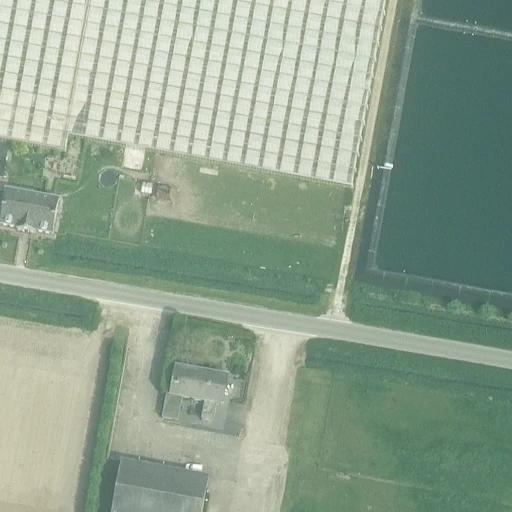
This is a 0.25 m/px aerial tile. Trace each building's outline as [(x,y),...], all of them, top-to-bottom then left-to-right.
[(351,190),(385,0),(0,0),(0,141),(65,154),(68,138),(351,190)] [(62,171),(64,157),(48,154),(46,169),(62,171)] [(140,194),(150,195),(152,186),(142,184),(140,194)] [(157,187),(155,199),(165,201),(167,189),(157,187)] [(7,190),(0,225),(0,226),(16,230),(15,232),(36,236),(36,233),(53,236),(60,200),(7,190)] [(221,406),(226,379),(195,373),(195,374),(178,371),(173,397),(166,396),(162,420),(178,423),(182,399),(191,400),(191,401),(204,403),(201,420),(213,422),(216,405),(221,406)] [(201,511),(208,478),(121,463),(112,511),(201,511)]
